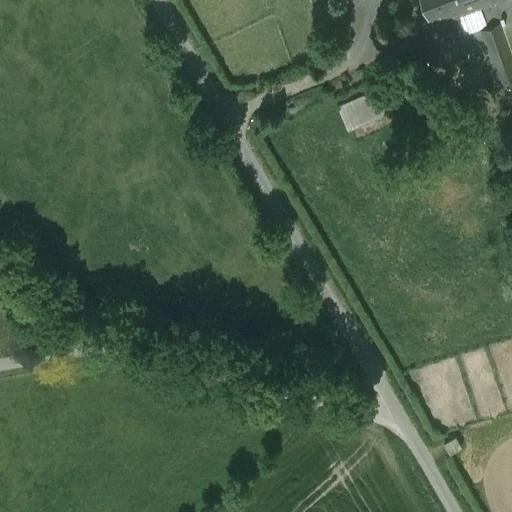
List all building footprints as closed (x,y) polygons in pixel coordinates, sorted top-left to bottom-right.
[(426,0),(435,21),(482,3),(490,0),(426,0)] [(511,15),(506,18),(499,0),(490,0),(482,3),(490,24),(481,27),(501,80),(511,75),(511,15)] [(511,0),(499,0),(506,18),(511,15),(511,0)] [(341,102),(351,125),(391,109),(382,86),(341,102)] [(456,437),(444,444),(450,454),(462,448),(456,437)]
